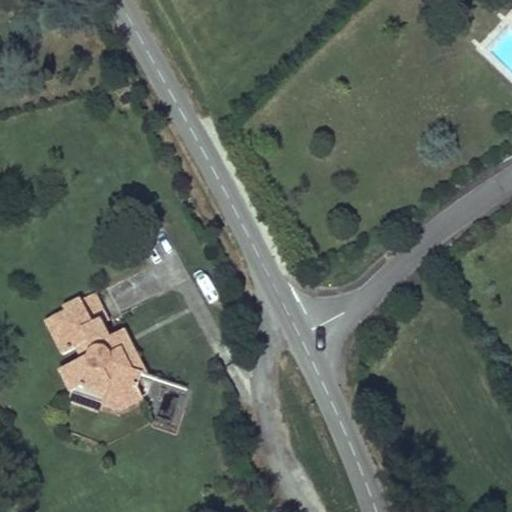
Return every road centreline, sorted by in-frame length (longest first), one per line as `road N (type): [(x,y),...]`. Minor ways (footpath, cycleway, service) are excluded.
road 1 (tertiary): [(119,0),(297,330)]
road 2 (residential): [(297,330),(386,278),(429,233),(511,178)]
road 3 (tertiary): [(297,330),(371,511)]
